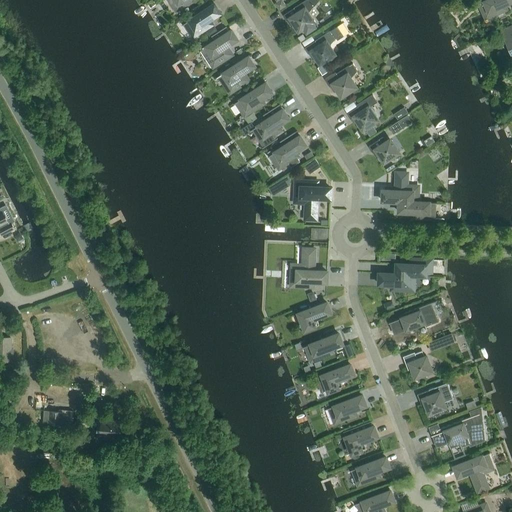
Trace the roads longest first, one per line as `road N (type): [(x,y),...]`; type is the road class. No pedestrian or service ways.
road 1 (unclassified): [(216,511),(98,276)]
road 2 (residential): [(357,218),(355,178),(342,152),(243,0)]
road 3 (residential): [(422,478),(350,292),(354,254)]
road 4 (unclassified): [(98,276),(0,89)]
road 5 (residential): [(511,240),(373,236)]
